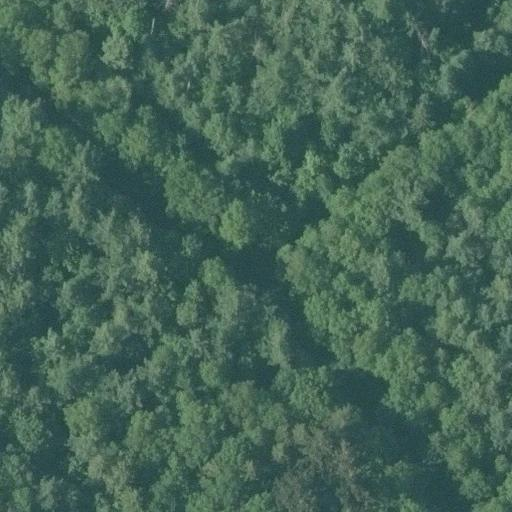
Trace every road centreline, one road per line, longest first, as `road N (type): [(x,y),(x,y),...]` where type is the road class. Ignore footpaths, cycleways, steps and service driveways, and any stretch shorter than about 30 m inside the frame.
road 1 (track): [(0,89),(106,193),(259,311),(429,511)]
road 2 (track): [(0,486),(229,302)]
